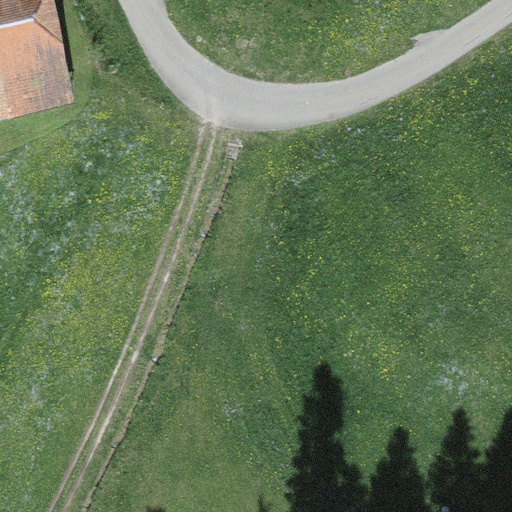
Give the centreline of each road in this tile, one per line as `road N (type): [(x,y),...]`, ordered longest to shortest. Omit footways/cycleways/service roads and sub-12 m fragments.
road 1 (residential): [(137,0),(197,84),(223,100),(264,107),(357,92),(511,3)]
road 2 (track): [(55,511),(157,287),(223,100)]
